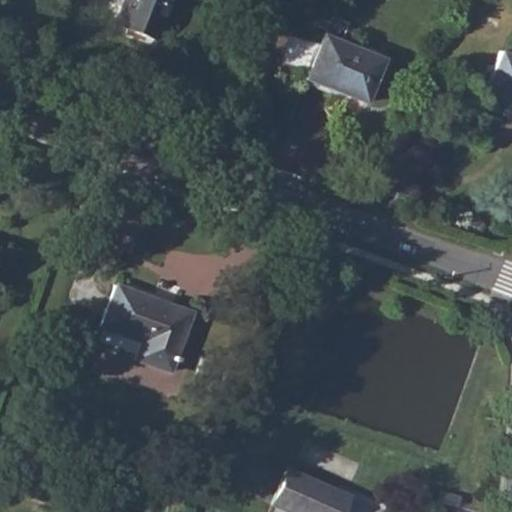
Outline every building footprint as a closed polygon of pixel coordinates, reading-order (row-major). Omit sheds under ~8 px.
[(126,0),(124,6),(118,4),(112,24),(152,38),(165,0),(126,0)] [(309,67),(315,41),(288,34),(282,61),(309,67)] [(321,35),(305,78),(366,102),(382,58),(321,35)] [(511,51),(501,48),(485,87),(511,97),(511,51)] [(190,282),(195,267),(171,260),(166,274),(190,282)] [(112,285),(97,328),(138,343),(132,359),(166,372),(186,312),(112,285)] [(284,470),(269,503),(289,511),(337,511),(345,497),(284,470)]
